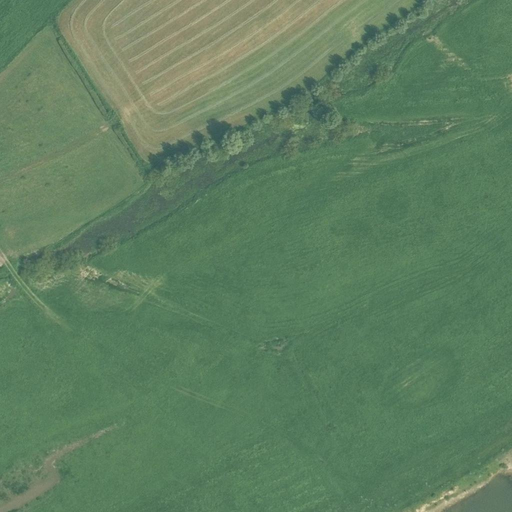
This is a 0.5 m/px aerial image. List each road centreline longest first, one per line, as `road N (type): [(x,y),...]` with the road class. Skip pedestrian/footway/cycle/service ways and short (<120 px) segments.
road 1 (track): [(276,511),(40,308),(0,251)]
road 2 (track): [(511,431),(364,511)]
road 3 (track): [(0,177),(84,140),(130,109)]
